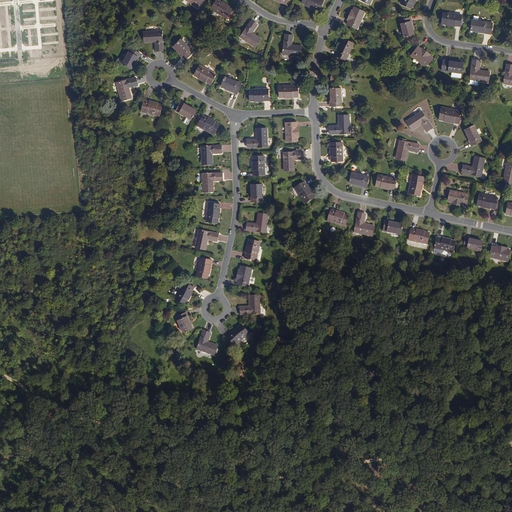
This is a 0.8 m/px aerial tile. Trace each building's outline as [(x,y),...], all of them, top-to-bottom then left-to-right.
[(233,10),(218,0),(217,0),(211,9),(226,20),(229,23),(235,13),(232,12),(233,10)] [(323,0),(303,0),(302,3),(319,10),(323,0)] [(415,0),(403,0),(401,4),(412,9),(415,0)] [(365,13),(355,8),(353,12),(349,21),(347,25),(357,30),(365,13)] [(462,15),(444,12),(442,23),(461,26),(462,15)] [(413,32),(410,19),(400,22),(404,39),(414,36),(413,32)] [(493,23),(473,20),(472,30),(476,31),(492,33),(493,23)] [(257,25),(251,21),(240,37),(255,47),(261,39),(252,33),(257,25)] [(163,51),(163,32),(145,32),(145,43),(156,42),(156,52),(163,51)] [(292,36),(285,35),(282,54),(301,57),(302,46),(291,45),(292,36)] [(354,44),(344,39),(336,56),(347,61),(354,44)] [(194,52),(181,40),(174,47),(177,50),(187,60),(194,52)] [(422,50),(418,47),(411,56),(426,67),(433,58),(430,56),(422,50)] [(139,54),(130,49),(122,64),(131,69),(133,65),(139,54)] [(176,52),(186,61),(187,60),(177,50),(176,52)] [(480,60),(473,60),(470,79),(470,83),(477,84),(478,80),(488,81),(489,71),(479,70),(480,60)] [(458,63),(443,61),(441,71),(452,72),(452,77),(461,78),(463,63),(458,63)] [(200,65),(194,76),(210,85),(216,75),(200,65)] [(137,85),(135,78),(116,83),(121,101),(131,98),(128,88),(137,85)] [(241,84),(225,78),(221,87),(226,89),(238,93),(241,84)] [(299,97),(298,86),(279,87),(280,98),(299,97)] [(341,106),(341,88),(331,88),(331,106),(341,106)] [(270,100),(269,89),(250,90),(251,101),(270,100)] [(162,106),(144,101),(141,112),(159,117),(162,106)] [(192,109),(180,102),(175,111),(186,118),(184,123),(187,125),(190,120),(191,120),(196,111),(192,109)] [(461,112),(441,108),(439,121),(459,125),(461,112)] [(432,128),(421,112),(406,123),(411,131),(421,125),(426,133),(432,128)] [(349,134),(349,115),(339,116),(339,126),(330,127),(330,135),(349,134)] [(219,125),(203,116),(197,126),(214,135),(219,125)] [(297,127),(297,123),(286,123),(287,142),(298,141),(298,138),(297,127)] [(481,142),(474,126),(465,130),(467,134),(473,146),(481,142)] [(267,147),(267,129),(256,130),(257,140),(248,141),(248,148),(267,147)] [(343,162),(342,143),(331,143),(332,162),(343,162)] [(419,147),(400,143),(396,161),(406,163),(408,152),(417,154),(419,147)] [(222,154),(221,146),(201,147),(201,165),(213,165),(212,154),(222,154)] [(304,160),(303,152),(284,153),(284,171),(295,171),(294,160),(304,160)] [(485,158),(475,156),(473,167),(463,165),(462,173),(481,177),(485,158)] [(265,175),(265,157),(253,157),(254,176),(265,175)] [(511,162),(507,161),(502,184),(511,185),(511,162)] [(368,177),(352,173),(349,183),(354,184),(366,187),(368,177)] [(223,181),(222,174),(203,174),(203,193),(214,192),(213,182),(223,181)] [(396,179),(378,175),(376,186),(394,190),(396,179)] [(424,177),(413,175),(409,193),(420,196),(424,177)] [(314,197),(304,182),(295,188),(305,203),(314,197)] [(263,203),(262,185),(252,185),(252,190),(253,203),(263,203)] [(468,195),(450,191),(448,202),(451,202),(462,205),(466,206),(468,195)] [(497,198),(479,194),(477,205),(495,209),(497,198)] [(220,205),(209,204),(207,222),(218,223),(220,205)] [(348,216),(330,210),(327,221),(344,227),(348,216)] [(269,215),(258,213),(257,224),(247,223),(247,231),(267,233),(269,215)] [(366,215),(358,213),(354,233),(372,237),(375,227),(364,224),(366,215)] [(398,225),(385,222),(383,232),(400,235),(402,226),(398,225)] [(219,234),(200,230),(196,247),(205,249),(207,239),(217,242),(219,234)] [(429,234),(411,230),(409,241),(427,245),(429,234)] [(456,242),(437,238),(435,249),(434,254),(442,255),(443,251),(454,253),(456,242)] [(478,242),(465,239),(463,249),(480,252),(482,242),(478,242)] [(261,243),(249,241),(245,259),(257,262),(261,243)] [(496,248),(492,247),(489,257),(508,261),(510,251),(506,250),(496,248)] [(211,261),(200,259),(196,277),(207,279),(211,261)] [(252,270),(241,267),(240,271),(238,281),(237,286),(248,288),(252,270)] [(194,288),(183,282),(175,299),(185,304),(194,288)] [(261,315),(260,297),(249,297),(250,308),(240,308),(241,316),(261,315)] [(191,325),(185,314),(176,318),(183,334),(192,329),(191,325)] [(249,335),(242,326),(228,338),(235,347),(249,335)] [(210,334),(203,332),(196,351),(214,357),(218,347),(207,343),(210,334)]
